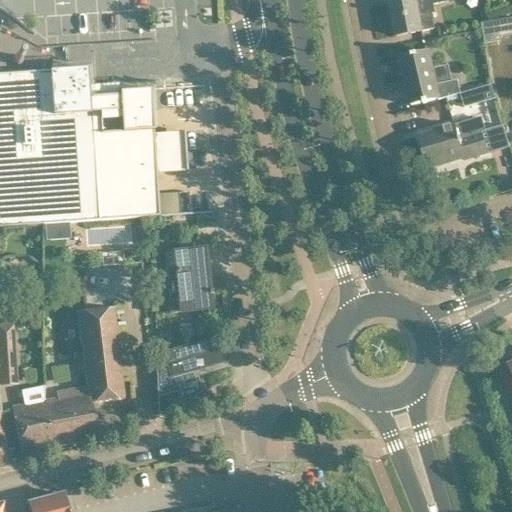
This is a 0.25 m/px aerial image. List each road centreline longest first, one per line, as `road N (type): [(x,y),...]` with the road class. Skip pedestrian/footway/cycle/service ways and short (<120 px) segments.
road 1 (residential): [(511,207),(423,228),(355,0)]
road 2 (tertiary): [(267,6),(285,99),(350,310)]
road 3 (tertiary): [(381,301),(320,119),(297,0)]
road 4 (residential): [(0,482),(199,430)]
road 5 (residential): [(255,415),(239,243)]
road 6 (unclassified): [(218,49),(236,216)]
road 7 (secondary): [(442,511),(413,393)]
